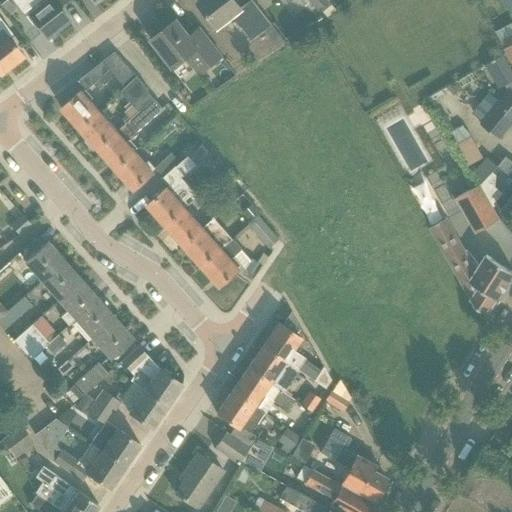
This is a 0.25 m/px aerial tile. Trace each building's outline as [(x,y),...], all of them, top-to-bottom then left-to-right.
[(12,0),(35,29),(38,26),(46,37),(67,21),(58,9),(69,0),(12,0)] [(200,0),(197,3),(210,18),(217,28),(232,16),(251,40),(264,30),(278,47),(284,43),(270,25),(271,24),(255,4),(244,12),(234,0),(200,0)] [(285,0),(288,3),(291,0),(308,0),(316,10),(328,0),(327,0),(285,0)] [(0,73),(21,57),(7,38),(11,34),(0,19),(0,73)] [(175,19),(150,39),(162,55),(172,67),(185,57),(199,75),(216,61),(222,57),(215,48),(202,33),(192,41),(188,36),(175,19)] [(114,52),(77,81),(85,91),(109,70),(124,86),(123,87),(119,91),(120,92),(136,79),(127,68),(114,52)] [(474,114),(482,121),(479,124),(498,140),(511,124),(511,125),(511,71),(502,54),(483,65),(497,90),(504,85),(505,91),(492,107),(485,101),(474,114)] [(136,79),(120,92),(131,105),(124,111),(130,118),(153,99),(146,91),(136,79)] [(455,90),(433,103),(439,116),(463,102),(455,90)] [(61,108),(78,128),(98,111),(80,91),(61,108)] [(130,118),(116,131),(96,148),(114,169),(134,151),(127,143),(137,133),(136,132),(161,109),(153,99),(130,118)] [(98,111),(78,128),(96,148),(116,131),(98,111)] [(467,134),(455,141),(467,161),(479,154),(467,134)] [(176,147),(154,168),(163,178),(176,167),(180,163),(180,162),(185,157),(176,147)] [(134,151),(114,169),(133,190),(153,172),(134,151)] [(511,161),(505,156),(497,167),(511,178),(511,161)] [(479,184),(496,166),(487,157),(472,173),(479,184)] [(192,201),(175,183),(183,175),(176,167),(163,178),(169,185),(146,205),(165,225),(184,208),(192,201)] [(455,198),(475,233),(499,219),(479,184),(455,198)] [(487,197),(493,205),(511,219),(511,195),(510,199),(495,187),(487,197)] [(203,210),(212,219),(212,220),(213,219),(224,209),(215,199),(203,210)] [(249,222),(256,216),(260,213),(252,204),(241,213),(249,222)] [(184,208),(165,225),(183,246),(202,228),(184,208)] [(22,216),(10,226),(17,235),(29,224),(22,216)] [(249,222),(247,224),(267,247),(277,239),(256,216),(249,222)] [(445,218),(430,227),(474,306),(486,314),(495,299),(496,300),(511,275),(511,271),(486,255),(476,271),(445,218)] [(202,228),(183,246),(201,266),(220,248),(231,238),(213,219),(212,220),(212,219),(202,228)] [(220,248),(201,266),(219,287),(239,269),(241,272),(250,260),(241,250),(232,239),(231,238),(220,248)] [(62,261),(45,242),(23,262),(40,281),(62,261)] [(241,273),(252,280),(262,266),(251,259),(241,273)] [(62,261),(40,281),(57,300),(79,280),(62,261)] [(74,319),(96,299),(79,280),(57,300),(66,311),(59,318),(66,326),(74,319)] [(12,284),(0,295),(0,316),(22,296),(12,284)] [(21,297),(0,317),(0,326),(3,330),(29,305),(21,297)] [(96,299),(74,319),(91,338),(113,319),(96,299)] [(113,319),(91,338),(108,358),(131,338),(113,319)] [(277,323),(262,346),(282,360),(294,369),(303,357),(291,348),(298,337),(277,323)] [(29,360),(44,346),(37,338),(30,329),(14,344),(29,360)] [(56,335),(44,346),(51,354),(63,343),(56,335)] [(137,345),(122,359),(119,362),(129,372),(133,376),(129,381),(166,406),(181,384),(157,368),(137,345)] [(262,346),(246,368),(267,383),(280,391),(281,391),(283,393),(298,371),(294,369),(282,360),(262,346)] [(72,384),(82,394),(106,373),(96,362),(72,384)] [(312,380),(324,389),(330,380),(323,366),(312,380)] [(230,391),(247,402),(262,413),(264,414),(272,401),(286,411),(293,400),(280,391),(267,383),(246,368),(230,391)] [(45,378),(51,384),(60,376),(55,370),(45,378)] [(101,389),(93,401),(111,413),(117,404),(126,411),(150,428),(166,406),(129,381),(128,381),(131,383),(122,396),(117,393),(114,398),(101,389)] [(330,390),(323,401),(341,412),(348,401),(330,390)] [(262,413),(247,402),(230,391),(215,413),(235,426),(229,434),(248,448),(255,437),(249,433),(262,413)] [(83,415),(85,412),(102,424),(89,443),(99,450),(123,467),(139,444),(114,427),(114,428),(105,422),(111,413),(93,401),(82,394),(72,407),(83,415)] [(315,401),(307,396),(301,405),(309,411),(315,401)] [(20,425),(2,439),(9,451),(13,458),(33,443),(20,425)] [(44,427),(33,434),(52,461),(70,473),(76,464),(85,470),(84,472),(109,489),(123,467),(99,450),(89,443),(76,461),(60,450),(59,451),(44,427)] [(275,441),(281,445),(277,450),(285,456),(299,438),(285,428),(275,441)] [(320,453),(326,456),(346,467),(339,481),(372,500),(384,477),(371,470),(373,465),(343,448),(349,437),(333,428),(320,453)] [(248,448),(229,434),(225,432),(214,448),(237,464),(248,448)] [(2,442),(0,444),(0,454),(4,456),(9,451),(2,442)] [(180,498),(183,501),(195,509),(222,471),(196,453),(183,473),(187,476),(174,494),(180,498)] [(33,492),(36,494),(62,511),(92,511),(97,505),(54,475),(41,466),(34,477),(41,482),(33,492)] [(329,505),(340,511),(365,511),(370,503),(310,470),(303,482),(333,498),(329,505)] [(0,504),(12,495),(0,479),(0,504)] [(332,511),(299,493),(285,485),(278,498),(301,511),(332,511)] [(62,511),(36,494),(29,503),(41,511),(62,511)] [(284,511),(257,497),(250,509),(255,511),(284,511)]
